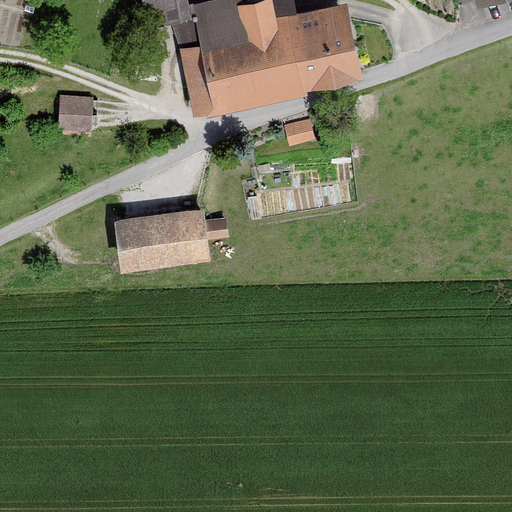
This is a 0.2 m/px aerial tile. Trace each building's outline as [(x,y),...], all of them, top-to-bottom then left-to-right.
[(135,0),(140,31),(184,23),(179,0),(135,0)] [(511,0),(465,0),(470,14),(511,1),(511,0)] [(351,84),(335,7),(266,20),(263,4),(229,10),(227,2),(185,10),(193,51),(173,55),(187,123),(294,102),(293,95),(351,84)] [(51,135),(84,139),(88,103),(56,99),(51,135)] [(194,216),(105,225),(110,274),(199,264),(197,243),(222,240),(221,227),(196,230),(194,216)]
